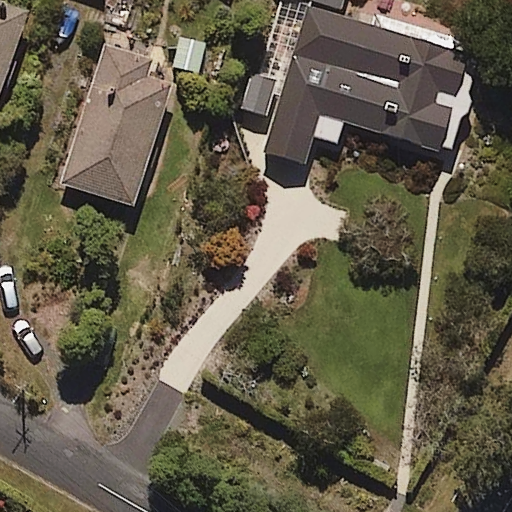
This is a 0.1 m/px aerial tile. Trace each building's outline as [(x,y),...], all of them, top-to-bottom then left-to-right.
[(277,0),(277,1),(342,19),(346,0),(277,0)] [(342,19),(277,1),(266,41),(296,50),(275,127),(338,145),(344,123),(451,152),(483,35),(412,15),(406,37),(342,19)] [(0,100),(30,16),(0,5),(0,100)] [(172,97),(158,93),(164,74),(148,69),(157,44),(108,28),(57,182),(135,208),(172,97)] [(237,272),(209,261),(172,357),(200,368),(237,272)]
